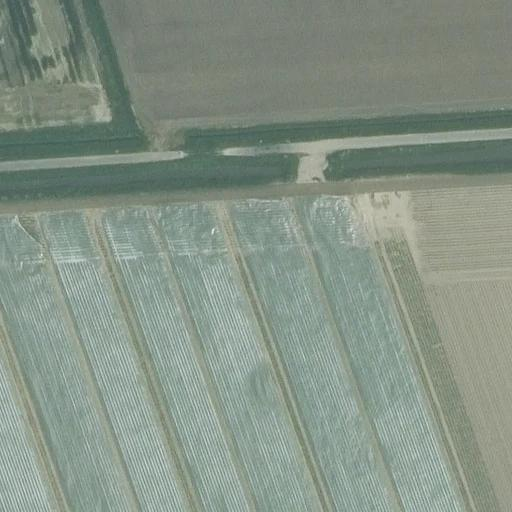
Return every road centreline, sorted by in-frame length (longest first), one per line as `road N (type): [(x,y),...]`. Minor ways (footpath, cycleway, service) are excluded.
road 1 (unclassified): [(220,153),(511,134)]
road 2 (track): [(0,168),(186,156)]
